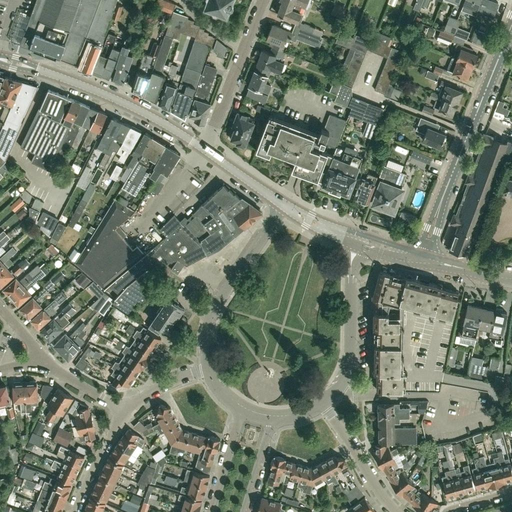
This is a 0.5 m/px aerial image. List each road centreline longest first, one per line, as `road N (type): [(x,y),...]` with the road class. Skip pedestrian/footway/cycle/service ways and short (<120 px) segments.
road 1 (residential): [(334,389),(444,393),(443,426),(490,413),(495,394),(448,377)]
road 2 (tertiary): [(421,253),(505,36)]
road 3 (tertiary): [(203,147),(76,81),(0,59)]
road 4 (unclassified): [(285,203),(208,315),(206,366)]
road 5 (residential): [(203,147),(260,0)]
road 6 (unclassified): [(334,389),(346,357),(351,237)]
road 7 (residential): [(399,511),(319,400)]
